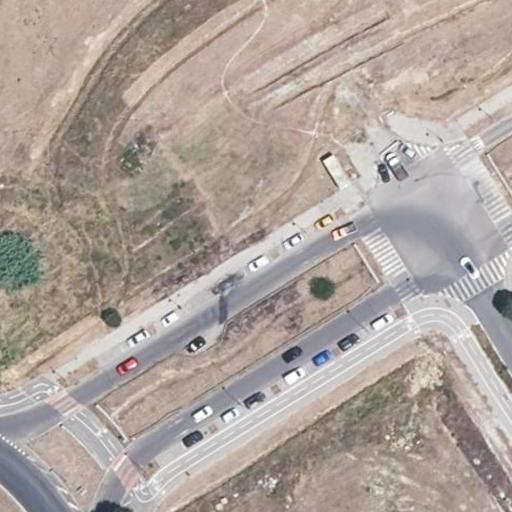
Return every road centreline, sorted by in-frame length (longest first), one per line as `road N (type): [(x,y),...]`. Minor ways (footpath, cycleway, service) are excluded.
road 1 (residential): [(414,186),(66,401),(0,430)]
road 2 (residential): [(105,511),(145,451),(460,258)]
